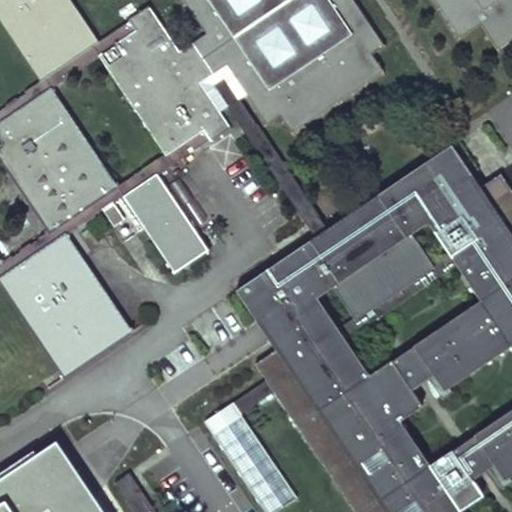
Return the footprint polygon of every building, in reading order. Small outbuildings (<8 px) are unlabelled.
[(0,0),(0,30),(37,86),(0,111),(0,150),(54,231),(61,240),(104,211),(115,227),(125,221),(114,203),(120,199),(114,191),(49,93),(100,59),(170,162),(207,137),(211,142),(229,129),(220,115),(228,109),(238,102),(247,96),(267,127),(281,118),(291,133),(383,71),(372,56),(386,46),(354,0),(180,0),(204,34),(178,51),(149,8),(129,21),(131,24),(95,48),(62,0),(0,0)] [(511,0),(435,0),(462,39),(482,25),(498,49),(511,39),(511,0)] [(238,102),(228,109),(315,238),(318,235),(326,231),(238,102)] [(473,178),(452,147),(376,197),(389,215),(375,224),(363,206),(326,231),(318,235),(315,238),(327,256),(319,262),(307,244),(236,291),(254,319),(263,314),(285,345),(342,337),(451,263),(502,177),(474,195),(466,183),(473,178)] [(154,173),(114,191),(120,199),(174,274),(207,252),(154,173)] [(511,191),(502,177),(451,263),(479,305),(415,349),(432,374),(438,370),(451,388),(510,349),(511,351),(511,411),(475,437),(492,463),(499,458),(511,476),(511,191)] [(376,197),(363,206),(375,224),(389,215),(376,197)] [(0,280),(4,279),(69,376),(127,337),(61,240),(54,231),(0,266),(0,280)] [(319,262),(327,256),(315,238),(307,244),(319,262)] [(342,337),(285,345),(255,365),(266,383),(236,402),(242,412),(272,392),(354,511),(462,511),(483,497),(470,478),(452,452),(431,466),(401,422),(422,408),(409,389),(392,364),(370,378),(342,337)] [(415,349),(392,364),(409,389),(432,374),(415,349)] [(438,370),(432,374),(445,392),(451,388),(438,370)] [(206,422),(266,511),(278,511),(300,498),(242,412),(236,402),(206,422)] [(475,437),(452,452),(470,478),(492,463),(475,437)] [(0,475),(0,511),(105,511),(56,439),(0,475)] [(511,476),(499,458),(492,463),(506,481),(511,477),(511,476)] [(156,511),(130,474),(116,484),(135,511),(156,511)]
